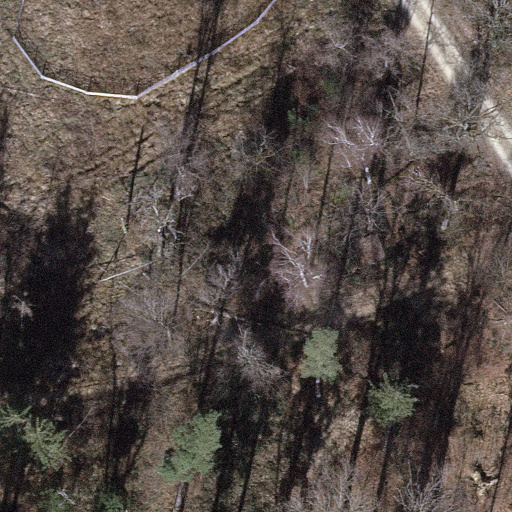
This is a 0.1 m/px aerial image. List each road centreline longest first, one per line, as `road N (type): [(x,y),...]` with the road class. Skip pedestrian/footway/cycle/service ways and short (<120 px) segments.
road 1 (track): [(511,239),(0,431)]
road 2 (track): [(424,0),(511,137)]
